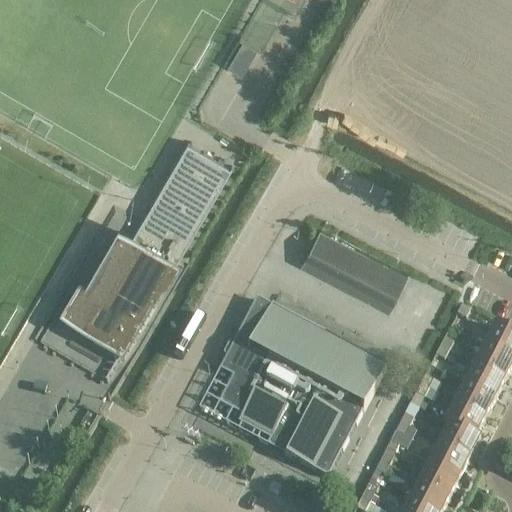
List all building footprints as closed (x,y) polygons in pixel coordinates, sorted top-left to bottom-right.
[(242,72),(257,46),(243,38),(228,65),(242,72)] [(230,168),(187,143),(132,238),(126,235),(70,331),(120,360),(137,331),(139,332),(175,270),(173,269),(232,168),(231,167),(230,168)] [(313,246),(302,266),(388,312),(406,277),(320,231),(313,246)] [(268,446),(267,447),(284,456),(315,473),(316,473),(328,480),(367,406),(378,385),(387,368),(272,307),(258,300),(236,341),(226,359),(228,359),(240,366),(230,385),(219,405),(242,417),(239,425),(241,426),(242,424),(270,439),(269,441),(270,442),(268,446)] [(466,320),(470,312),(462,308),(457,316),(466,320)] [(511,335),(495,327),(485,347),(511,360),(511,335)] [(441,347),(449,352),(453,344),(445,340),(441,347)] [(444,361),(449,352),(441,347),(436,357),(444,361)] [(505,382),(511,368),(511,360),(485,347),(475,366),(505,382)] [(475,366),(465,385),(495,401),(505,382),(475,366)] [(429,390),(432,385),(433,383),(425,378),(421,386),(429,390)] [(465,385),(455,404),(485,420),(495,401),(465,385)] [(429,390),(421,386),(416,395),(424,399),(429,390)] [(455,404),(446,422),(446,423),(450,425),(476,438),(485,420),(455,404)] [(401,425),(409,429),(413,421),(405,417),(401,425)] [(396,434),(404,438),(409,429),(401,425),(396,434)] [(439,445),(469,460),(480,440),(476,438),(450,425),(439,445)] [(429,464),(459,480),(469,460),(439,445),(429,464)] [(385,455),(381,463),(389,467),(393,459),(385,455)] [(384,476),(389,467),(381,463),(376,472),(384,476)] [(429,464),(419,483),(449,500),(459,480),(429,464)] [(59,466),(56,471),(61,475),(64,469),(59,466)] [(419,483),(409,503),(426,511),(442,511),(449,500),(419,483)] [(365,493),(361,501),(369,506),(373,498),(365,493)] [(359,511),(365,511),(369,506),(361,501),(356,510),(359,511)] [(404,511),(426,511),(409,503),(404,511)]
